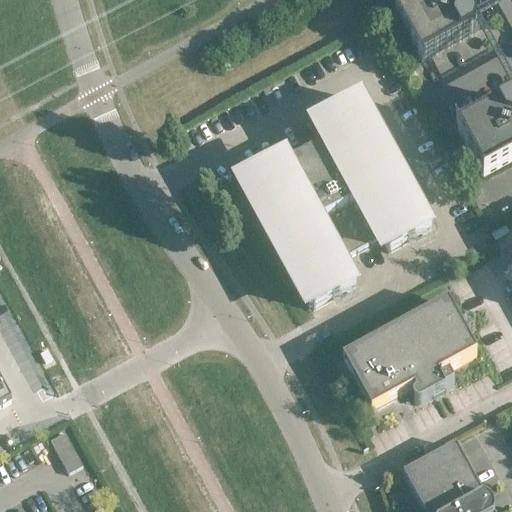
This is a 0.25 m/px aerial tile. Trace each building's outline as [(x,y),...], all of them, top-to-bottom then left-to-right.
[(475,26),(460,0),(425,0),(394,17),(420,65),(472,36),(475,26)] [(388,255),(432,231),(362,103),(318,127),(329,147),(291,167),(288,162),(287,163),(288,164),(284,167),(281,171),(279,175),(277,179),(276,182),(276,186),(276,188),(276,193),(277,198),(279,202),(269,207),(274,215),(275,214),(276,216),(264,223),(313,313),(357,288),(343,263),(381,242),(388,255)] [(511,103),(509,103),(457,131),(482,179),(511,162),(511,103)] [(447,306),(344,363),(373,415),(413,393),(415,397),(414,398),(413,398),(413,399),(412,400),(412,402),(412,403),(412,404),(413,405),(413,406),(414,407),(415,407),(416,408),(417,408),(419,408),(420,408),(421,407),(452,390),(448,382),(441,385),(438,380),(476,359),(464,337),(468,335),(471,334),(473,332),(474,331),(474,330),(474,328),(474,327),(473,326),(472,325),(471,324),(470,323),(468,323),(467,323),(466,324),(463,325),(463,326),(459,328),(447,306)] [(0,385),(0,409),(10,404),(0,385)] [(51,446),(68,478),(83,470),(65,438),(51,446)] [(492,511),(492,509),(490,507),(488,505),(487,504),(485,503),(484,502),(455,450),(403,478),(421,511),(492,511)]
